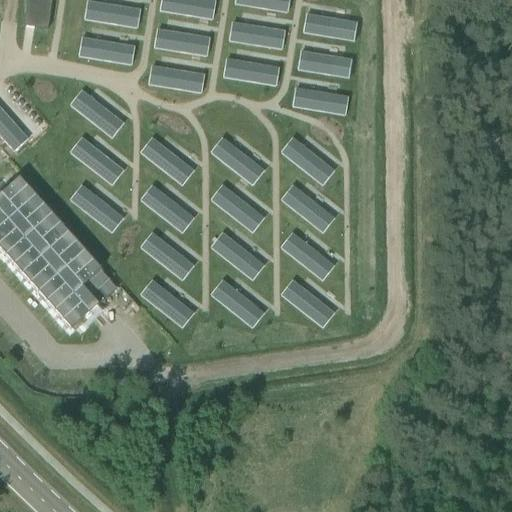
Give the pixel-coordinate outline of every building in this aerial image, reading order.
[(26,0),(22,28),(47,32),(51,0),(26,0)] [(179,0),(161,0),(159,17),(213,26),(216,6),(179,0)] [(235,0),(234,10),(288,19),(290,0),(235,0)] [(86,6),(84,25),(138,34),(141,15),(86,6)] [(306,19),(303,39),(355,48),(359,28),(306,19)] [(231,27),(228,47),(282,56),(285,36),(231,27)] [(157,34),(154,54),(207,62),(210,43),(157,34)] [(81,43),(78,62),(133,70),(135,52),(81,43)] [(300,57),(297,76),(350,85),(353,65),(300,57)] [(225,63),(222,83),(276,93),(279,73),(225,63)] [(151,71),(148,91),(202,100),(205,79),(151,71)] [(294,94),(291,113),(345,121),(348,102),(294,94)] [(82,95),(70,111),(112,144),(124,129),(82,95)] [(0,113),(0,141),(13,157),(28,145),(0,113)] [(81,142),(69,157),(112,192),(124,177),(81,142)] [(152,142),(140,158),(182,191),(194,176),(152,142)] [(222,143),(210,158),(253,191),(264,176),(222,143)] [(292,143),(280,158),(323,192),(335,177),(292,143)] [(222,189),(209,205),(252,239),(264,223),(222,189)] [(81,190),(69,205),(112,239),(124,224),(81,190)] [(151,190),(140,206),(182,238),(194,223),(151,190)] [(293,191),(281,206),(323,239),(335,224),(293,191)] [(152,237),(140,252),(182,286),(194,272),(152,237)] [(222,238),(210,253),(252,286),(264,271),(222,238)] [(292,239),(280,254),(324,287),(335,272),(292,239)] [(152,285),(140,301),(183,334),(195,318),(152,285)] [(222,285),(210,300),(253,334),(265,319),(222,285)] [(293,286),(280,302),(323,334),(335,319),(293,286)]
